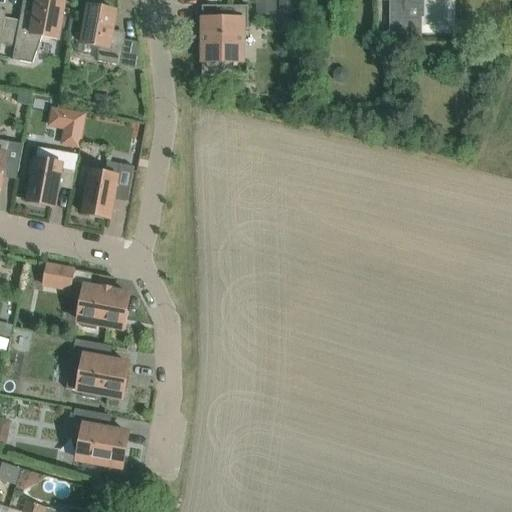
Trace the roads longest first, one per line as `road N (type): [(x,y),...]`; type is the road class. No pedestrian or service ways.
road 1 (residential): [(139,263),(166,127),(155,0)]
road 2 (residential): [(139,263),(171,322),(167,480)]
road 3 (residential): [(0,232),(139,263)]
